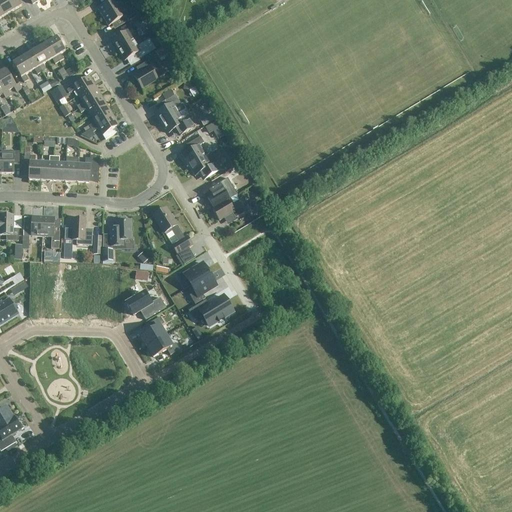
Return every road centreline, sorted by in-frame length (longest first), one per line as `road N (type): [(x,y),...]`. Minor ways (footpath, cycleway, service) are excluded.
road 1 (residential): [(49,440),(143,383),(104,332),(33,331),(0,350)]
road 2 (residential): [(162,166),(154,190),(131,204),(0,196)]
road 3 (residential): [(162,166),(68,14)]
